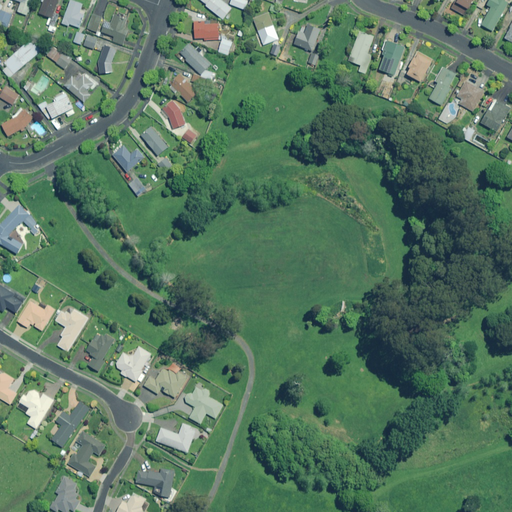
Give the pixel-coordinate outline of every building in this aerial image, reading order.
[(13,0),(21,3),(17,13),(27,17),(33,0),(13,0)] [(39,14),(51,19),(53,14),(58,16),(60,11),(55,9),(59,0),(39,0),(39,2),(44,4),(39,14)] [(220,0),(200,0),(206,5),(205,6),(223,20),(232,9),(220,0)] [(248,2),(243,0),(231,0),(230,5),(244,10),(248,2)] [(473,0),(455,0),(451,8),(464,16),(473,0)] [(493,32),(501,17),(502,18),(504,15),(502,14),(508,3),(502,0),(490,0),(487,6),(491,8),(482,26),(493,32)] [(82,5),(70,1),(62,24),(69,27),(69,25),(80,29),(85,15),(79,13),(82,5)] [(279,9),(271,5),(269,11),(277,14),(279,9)] [(103,12),(95,9),(87,29),(97,33),(101,22),(99,21),(103,12)] [(1,11),(0,13),(0,22),(8,25),(12,15),(1,11)] [(278,40),(268,13),(253,19),(263,45),(278,40)] [(105,25),(102,33),(113,38),(112,42),(123,46),(128,31),(124,29),(127,20),(115,16),(111,27),(105,25)] [(205,25),(204,18),(201,18),(194,18),(195,39),(219,38),(219,25),(205,25)] [(295,45),(312,52),(312,51),(315,52),(318,44),(315,43),(320,30),(308,25),(304,36),(299,34),(295,45)] [(245,31),(239,29),(237,36),(243,38),(245,31)] [(373,37),(360,31),(348,61),(360,66),(358,72),(364,74),(371,56),(367,55),(373,37)] [(85,35),(77,33),(73,43),(81,45),(85,35)] [(98,39),(88,36),(84,46),(94,50),(98,39)] [(232,43),(222,40),(218,52),(228,56),(232,43)] [(40,52),(30,41),(4,63),(7,67),(3,71),(9,79),(40,52)] [(385,41),(381,50),(383,51),(382,56),(384,57),(380,70),(395,76),(405,48),(385,41)] [(213,79),(215,75),(206,71),(207,69),(211,65),(200,55),(203,51),(199,47),(195,50),(189,44),(181,52),(183,54),(181,56),(201,76),(200,77),(210,81),(211,78),(213,79)] [(117,50),(105,45),(99,62),(100,75),(112,74),(111,65),(117,50)] [(71,60),(53,48),(47,57),(65,69),(71,60)] [(433,61),(419,54),(416,60),(413,59),(409,66),(411,68),(407,75),(421,83),(433,61)] [(315,66),(318,57),(311,55),(308,64),(315,66)] [(450,89),(457,74),(443,67),(436,82),(438,84),(430,100),(443,106),(452,90),(450,89)] [(198,93),(180,75),(169,85),(187,104),(192,99),(198,93)] [(214,84),(193,75),(190,82),(211,91),(214,84)] [(96,86),(83,76),(78,82),(72,77),(64,86),(69,90),(84,103),(91,96),(87,92),(91,87),(93,89),(96,86)] [(485,90),(466,81),(458,97),(462,100),(460,105),(474,112),(485,90)] [(19,95),(6,87),(0,95),(0,98),(12,106),(19,95)] [(45,102),(38,106),(49,121),(73,109),(66,94),(56,99),(57,102),(48,106),(45,102)] [(179,110),(172,100),(163,109),(165,113),(168,116),(173,130),(185,125),(179,110)] [(510,109),(494,100),(489,110),(481,124),(497,133),(510,109)] [(32,120),(28,112),(2,126),(8,137),(22,130),(26,127),(32,120)] [(168,148),(152,128),(142,136),(158,156),(168,148)] [(474,131),(468,128),(463,139),(469,142),(474,131)] [(197,136),(189,130),(182,138),(190,144),(197,136)] [(131,155),(124,146),(113,155),(127,173),(144,158),(137,150),(131,155)] [(172,166),(165,158),(158,165),(166,173),(172,166)] [(146,191),(137,179),(129,185),(138,197),(146,191)] [(35,227),(38,223),(19,206),(0,225),(0,244),(17,255),(23,245),(13,240),(11,242),(7,240),(10,235),(24,223),(32,230),(30,231),(35,236),(39,231),(35,227)] [(0,310),(3,313),(6,308),(16,314),(23,304),(13,297),(14,294),(0,285),(0,310)] [(45,311),(30,302),(18,322),(28,328),(30,325),(42,332),(55,311),(47,306),(45,311)] [(61,312),(59,311),(56,315),(58,317),(56,321),(66,328),(61,336),(63,337),(57,346),(68,352),(88,319),(74,310),(66,305),(61,312)] [(103,361),(115,340),(105,334),(103,337),(96,334),(86,351),(90,354),(89,355),(93,358),(88,366),(99,373),(105,362),(103,361)] [(142,372),(146,375),(151,367),(146,364),(151,355),(139,348),(132,359),(123,353),(115,367),(122,371),(120,374),(135,383),(142,372)] [(185,382),(163,369),(156,381),(150,378),(144,387),(158,395),(161,390),(175,399),(185,382)] [(14,380),(0,371),(0,399),(10,405),(17,394),(8,389),(14,380)] [(196,388),(192,394),(191,394),(186,395),(184,399),(186,403),(195,408),(189,418),(200,425),(206,414),(216,419),(223,406),(208,397),(209,395),(196,388)] [(38,394),(34,391),(28,392),(25,397),(23,396),(19,403),(29,409),(26,414),(31,417),(27,424),(36,430),(54,401),(42,394),(40,399),(39,398),(38,394)] [(90,410),(80,403),(70,417),(63,412),(56,422),(61,426),(51,440),(62,448),(90,410)] [(190,428),(191,428),(183,424),(179,435),(161,429),(156,442),(187,454),(194,434),(196,431),(190,428)] [(38,432),(35,430),(29,438),(33,440),(38,432)] [(74,454),(68,465),(79,472),(77,475),(82,478),(84,475),(90,478),(96,467),(88,462),(93,453),(99,457),(106,446),(83,432),(76,442),(82,446),(77,456),(74,454)] [(173,476),(139,470),(136,484),(171,490),(173,476)] [(73,511),(74,511),(80,501),(76,499),(78,496),(75,494),(76,492),(73,490),(76,484),(65,478),(56,493),(58,494),(50,509),(55,511),(57,511),(59,510),(61,511),(68,511),(70,510),(73,511)] [(145,501),(133,494),(127,504),(123,502),(117,511),(141,511),(142,507),(145,501)]
